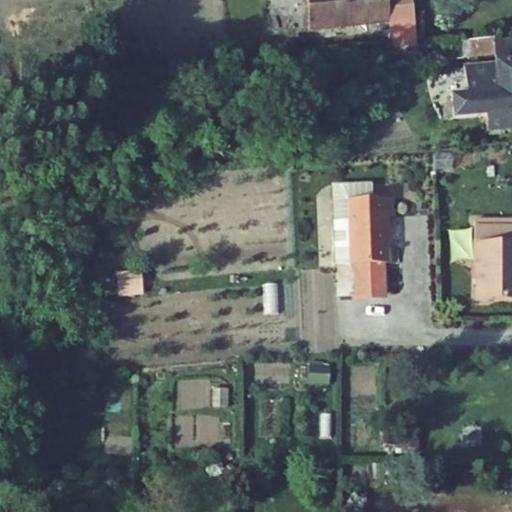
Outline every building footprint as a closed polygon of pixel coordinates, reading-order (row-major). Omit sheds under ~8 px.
[(297,0),(301,29),(383,17),(381,0),(297,0)] [(511,32),(495,35),(496,51),(511,49),(511,32)] [(511,118),(511,49),(496,51),(497,53),(465,56),(467,83),(449,85),(451,109),(484,106),(486,122),(511,118)] [(391,169),(336,170),(336,185),(351,185),(391,184),(391,169)] [(391,184),(351,185),(352,250),(390,249),(390,203),(398,202),(397,184),(391,184)] [(511,213),(472,214),(472,248),(475,248),(475,287),(511,287),(511,213)] [(390,249),(352,250),(353,275),(367,274),(367,279),(391,279),(390,249)] [(117,298),(143,297),(142,275),(116,276),(117,298)]
